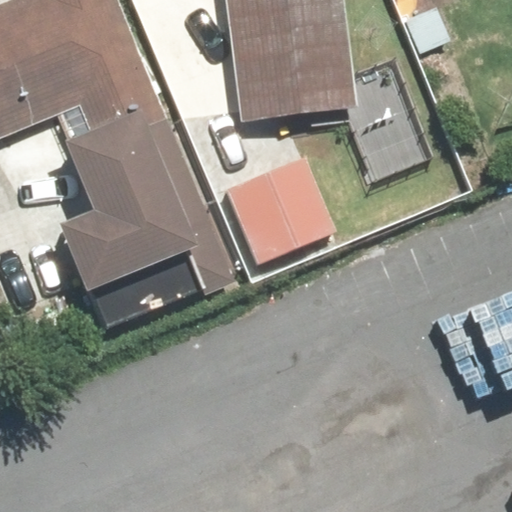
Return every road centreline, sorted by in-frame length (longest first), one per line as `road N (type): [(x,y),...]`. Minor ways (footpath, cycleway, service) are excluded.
road 1 (unknown): [(352,387),(511,307)]
road 2 (unknown): [(384,511),(352,387)]
